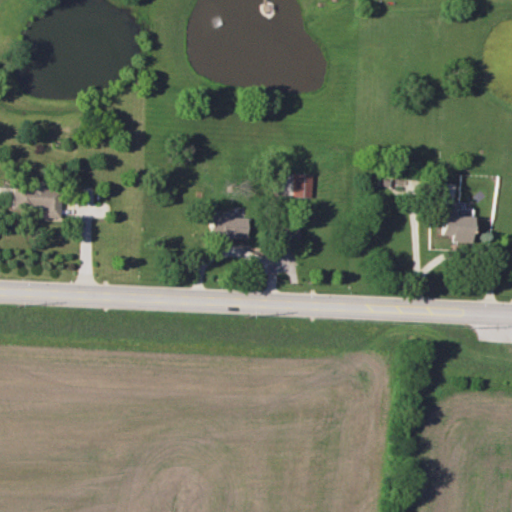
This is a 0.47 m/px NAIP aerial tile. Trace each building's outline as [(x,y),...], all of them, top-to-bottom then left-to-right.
[(309,173),(291,172),(290,196),(308,197),(309,173)] [(57,217),(58,182),(10,182),(10,207),(39,207),(39,216),(57,217)] [(243,217),(228,216),(228,210),(217,210),(217,215),(208,215),(207,232),(217,233),(217,237),(243,238),(243,217)] [(438,234),(449,234),(448,240),(469,241),(470,215),(439,214),(438,234)] [(296,238),(296,224),(284,224),(284,235),(289,235),(289,238),(296,238)]
